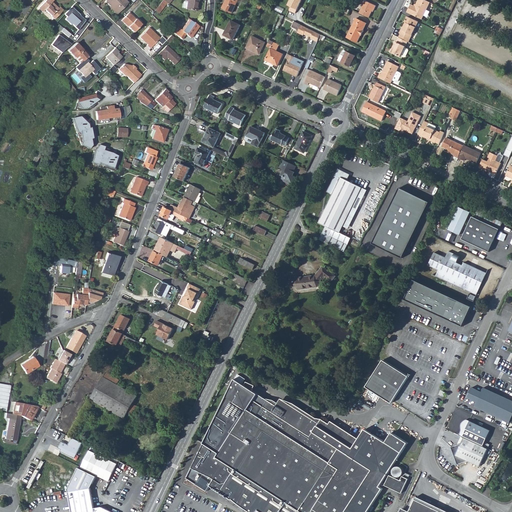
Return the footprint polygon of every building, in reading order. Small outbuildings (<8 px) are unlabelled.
[(46,0),(38,8),(42,12),(45,9),(55,19),(62,12),(58,8),(52,2),(53,0),(46,0)] [(106,0),(105,1),(110,6),(118,13),(128,3),(124,0),(106,0)] [(185,0),(185,1),(187,2),(186,9),(196,11),(198,0),(185,0)] [(225,0),(222,8),(232,13),(238,0),(225,0)] [(301,0),(290,0),(288,5),(291,7),(289,10),(296,13),(301,0)] [(364,5),(360,13),(369,18),(373,10),(374,10),(377,6),(364,0),(362,0),(360,4),(364,5)] [(416,7),(415,6),(412,5),(408,13),(423,20),(431,3),(424,0),(419,0),(417,5),(416,7)] [(72,6),(64,14),(67,17),(65,19),(71,26),(72,24),(78,29),(87,19),(72,6)] [(118,13),(110,6),(109,7),(117,15),(118,13)] [(344,6),(341,11),(348,14),(350,9),(344,6)] [(129,13),(121,21),(133,32),(141,24),(129,13)] [(356,18),(347,37),(357,42),(361,35),(361,36),(364,31),(363,30),(366,23),(356,18)] [(419,23),(408,18),(405,24),(406,24),(403,31),(402,31),(400,35),(401,35),(399,39),(408,43),(409,43),(419,23)] [(189,20),(181,31),(178,29),(175,33),(182,40),(186,35),(191,38),(198,27),(189,20)] [(231,20),(224,35),(233,39),(241,25),(231,20)] [(295,21),(292,27),(299,30),(301,24),(295,21)] [(311,37),(314,30),(301,24),(299,30),(297,32),(303,35),(304,34),(311,37)] [(149,28),(140,38),(148,45),(147,46),(150,48),(159,38),(149,28)] [(311,37),(310,38),(317,41),(321,34),(314,30),(311,37)] [(59,35),(51,45),(62,52),(71,44),(59,35)] [(171,36),(166,41),(168,44),(174,38),(171,36)] [(252,36),(246,48),(252,51),(253,51),(260,54),(265,42),(252,36)] [(408,43),(399,39),(397,44),(396,43),(394,48),(395,48),(394,50),(393,49),(391,53),(401,58),(402,57),(405,58),(406,58),(409,52),(408,51),(405,49),(408,43)] [(274,42),(271,48),(265,60),(278,66),(283,54),(277,51),(279,45),(274,42)] [(75,59),(76,58),(78,56),(83,61),(86,58),(89,55),(83,49),(82,50),(81,48),(76,43),(68,51),(75,59)] [(166,46),(158,54),(164,60),(166,57),(174,65),(180,59),(166,46)] [(113,52),(109,57),(118,66),(127,57),(121,51),(116,55),(113,52)] [(345,57),(342,63),(350,67),(355,56),(347,52),(345,57)] [(287,54),(285,58),(288,60),(283,70),(297,77),(304,62),(287,54)] [(80,63),(75,68),(83,77),(82,79),(86,83),(92,76),(90,74),(91,72),(94,75),(102,67),(94,59),(91,63),(86,58),(83,61),(80,63)] [(380,73),(378,77),(391,83),(393,80),(397,71),(399,67),(387,61),(381,74),(380,73)] [(124,63),(118,69),(125,76),(126,75),(133,82),(141,74),(135,69),(136,68),(133,65),(132,65),(124,63)] [(331,65),(328,72),(331,73),(333,70),(337,72),(339,69),(331,65)] [(309,82),(320,88),(325,77),(310,70),(304,83),(308,85),(309,82)] [(401,73),(397,71),(393,80),(397,82),(398,81),(401,74),(401,73)] [(329,79),(324,89),(337,96),(342,85),(329,79)] [(377,82),(369,97),(378,102),(386,87),(377,82)] [(165,89),(155,100),(162,106),(164,104),(170,110),(175,104),(170,99),(171,97),(167,93),(168,92),(165,89)] [(137,95),(136,97),(140,101),(139,102),(140,102),(145,106),(150,100),(151,100),(141,90),(136,94),(137,95)] [(95,94),(78,98),(74,109),(84,108),(100,96),(95,94)] [(210,94),(204,107),(217,114),(222,104),(213,99),(214,96),(210,94)] [(428,96),(425,103),(431,106),(435,99),(428,96)] [(154,104),(150,100),(145,106),(150,109),(154,104)] [(362,111),(379,119),(382,115),(384,116),(387,111),(367,102),(362,111)] [(96,113),(96,120),(106,119),(112,118),(119,117),(119,118),(125,117),(123,107),(114,109),(113,105),(106,106),(106,110),(101,110),(96,111),(96,113)] [(230,107),(225,118),(241,126),(246,115),(234,109),(234,108),(230,107)] [(461,111),(456,109),(452,117),(451,119),(456,121),(461,111)] [(421,116),(413,112),(408,121),(404,119),(404,120),(400,118),(395,128),(404,132),(405,130),(413,134),(421,116)] [(81,115),(71,117),(81,145),(87,148),(92,143),(90,127),(89,123),(81,115)] [(425,121),(418,134),(427,138),(428,138),(431,139),(430,140),(435,143),(436,142),(439,144),(445,133),(441,131),(440,132),(428,126),(429,123),(425,121)] [(151,129),(152,129),(155,130),(153,137),(152,138),(162,142),(167,130),(157,126),(156,126),(152,125),(151,129)] [(251,126),(245,138),(247,142),(258,147),(265,133),(251,126)] [(117,128),(117,136),(127,137),(127,128),(117,128)] [(203,141),(213,147),(214,147),(221,133),(209,128),(203,141)] [(276,129),(271,140),(282,145),(282,144),(286,146),(289,138),(286,136),(280,133),(281,131),(276,129)] [(303,131),(295,148),(304,153),(312,136),(303,131)] [(225,152),(223,155),(229,158),(239,138),(229,133),(227,137),(233,140),(228,151),(225,152)] [(511,135),(503,155),(509,157),(511,150),(511,135)] [(454,156),(459,158),(464,146),(447,138),(443,146),(449,150),(448,152),(455,155),(454,156)] [(94,150),(90,162),(115,168),(118,157),(110,152),(103,150),(104,146),(97,145),(94,150)] [(464,146),(459,158),(465,161),(466,158),(470,160),(471,159),(472,160),(472,161),(477,164),(481,155),(476,153),(477,151),(465,146),(464,146)] [(198,147),(192,161),(198,164),(203,167),(206,160),(212,163),(215,156),(210,154),(210,153),(198,147)] [(213,147),(212,150),(223,155),(225,152),(214,147),(213,147)] [(142,166),(149,169),(151,166),(152,167),(156,157),(155,157),(157,152),(146,148),(144,152),(147,154),(142,166)] [(482,159),(478,167),(487,171),(488,170),(490,171),(489,172),(495,174),(500,163),(503,156),(498,154),(497,155),(490,152),(487,157),(489,158),(487,161),(482,159)] [(284,169),(282,173),(284,174),(283,176),(281,180),(292,185),(296,177),(293,175),(291,175),(293,172),(296,166),(283,160),(280,167),(284,169)] [(180,164),(174,176),(183,181),(190,168),(180,164)] [(333,194),(319,223),(326,226),(333,229),(339,233),(346,220),(350,223),(353,218),(348,215),(356,200),(360,190),(362,187),(347,180),(349,175),(338,170),(327,192),(333,194)] [(136,177),(130,192),(141,196),(145,185),(146,185),(147,182),(136,177)] [(187,192),(185,197),(193,201),(195,202),(197,196),(199,193),(201,189),(191,185),(187,192)] [(429,203),(399,188),(372,244),(402,259),(429,203)] [(171,204),(169,209),(172,211),(184,217),(188,218),(189,219),(195,207),(191,204),(193,201),(185,197),(181,204),(180,204),(178,208),(171,204)] [(123,203),(118,216),(130,221),(135,207),(133,207),(134,203),(123,199),(122,203),(123,203)] [(172,211),(164,207),(160,215),(168,219),(171,213),(175,215),(179,217),(178,218),(181,220),(183,219),(186,221),(188,218),(184,217),(172,211)] [(471,212),(460,207),(449,230),(461,235),(471,212)] [(473,217),(463,239),(490,252),(504,223),(487,215),(484,222),(481,221),(484,214),(479,211),(476,218),(473,217)] [(263,212),(260,218),(268,222),(270,216),(263,212)] [(159,233),(157,236),(161,237),(164,239),(166,235),(165,234),(166,232),(163,231),(165,225),(175,230),(176,227),(167,222),(158,218),(152,230),(159,233)] [(118,227),(127,231),(130,225),(120,221),(118,227)] [(256,226),(253,230),(264,236),(267,231),(256,226)] [(321,235),(319,240),(326,243),(329,236),(333,229),(326,226),(321,235)] [(117,231),(113,230),(111,236),(115,237),(113,242),(123,245),(128,231),(127,231),(118,227),(117,231)] [(333,229),(329,236),(348,245),(351,238),(339,233),(333,229)] [(329,236),(326,243),(344,252),(348,245),(329,236)] [(161,237),(154,251),(167,257),(170,250),(173,243),(169,242),(164,239),(161,237)] [(173,243),(170,250),(175,253),(177,249),(178,246),(173,243)] [(178,246),(177,249),(190,256),(192,252),(178,246)] [(167,257),(154,251),(150,261),(159,265),(162,259),(175,266),(176,264),(177,265),(179,263),(167,257)] [(435,252),(429,265),(439,270),(437,276),(478,295),(488,273),(464,263),(463,265),(458,263),(452,260),(455,254),(449,251),(446,258),(435,252)] [(107,252),(101,276),(111,279),(116,261),(117,261),(119,255),(107,252)] [(461,257),(455,254),(452,260),(458,263),(461,257)] [(77,261),(54,256),(53,265),(58,266),(58,264),(60,264),(59,273),(68,274),(69,266),(76,267),(76,263),(77,261)] [(255,265),(243,259),(241,264),(252,269),(255,265)] [(322,266),(318,272),(323,275),(324,274),(329,278),(328,279),(331,282),(335,276),(322,266)] [(318,272),(315,275),(322,281),(325,277),(328,279),(329,278),(324,274),(323,275),(318,272)] [(247,280),(234,273),(233,277),(237,279),(236,281),(245,285),(247,280)] [(322,281),(315,275),(297,278),(292,285),(298,290),(299,288),(316,286),(317,287),(322,281)] [(415,280),(406,299),(462,325),(471,306),(415,280)] [(157,290),(156,293),(162,297),(162,296),(166,298),(169,291),(172,286),(168,285),(168,284),(161,281),(157,289),(157,290)] [(184,296),(183,297),(195,303),(195,302),(194,302),(201,289),(190,283),(187,288),(188,289),(186,294),(187,294),(185,297),(185,296),(184,296)] [(73,294),(72,307),(77,308),(77,306),(77,304),(82,304),(85,288),(82,288),(82,295),(73,294)] [(103,292),(88,288),(86,301),(90,302),(99,297),(99,295),(102,296),(103,292)] [(54,293),(52,304),(67,305),(69,294),(54,293)] [(191,310),(195,303),(183,297),(180,304),(191,310)] [(161,310),(158,316),(178,326),(182,327),(185,321),(161,310)] [(121,315),(113,329),(123,334),(130,319),(121,315)] [(174,329),(157,321),(155,326),(161,329),(160,331),(159,330),(157,335),(168,340),(174,329)] [(113,329),(108,341),(117,345),(117,344),(121,346),(125,338),(127,339),(127,340),(143,348),(145,345),(123,334),(113,329)] [(76,331),(67,348),(76,353),(85,336),(76,331)] [(70,354),(62,350),(57,360),(65,364),(66,365),(68,361),(66,360),(70,354)] [(33,357),(21,365),(26,373),(38,365),(33,357)] [(57,360),(55,359),(50,368),(51,369),(46,377),(56,383),(61,374),(60,373),(65,364),(57,360)] [(409,375),(383,359),(366,385),(392,402),(409,375)] [(129,411),(133,414),(138,408),(139,407),(133,404),(137,396),(117,384),(120,380),(106,372),(92,398),(125,418),(129,411)] [(235,379),(187,478),(207,491),(211,486),(232,498),(235,501),(241,506),(248,511),(249,511),(256,511),(257,510),(260,511),(366,511),(382,488),(379,486),(396,460),(404,447),(407,442),(391,432),(384,442),(364,429),(356,442),(352,448),(324,430),(329,423),(321,418),(319,422),(287,402),(282,409),(264,398),(252,390),(254,385),(246,381),(244,385),(235,379)] [(391,432),(407,442),(418,418),(392,402),(366,385),(343,420),(334,415),(330,421),(358,439),(364,429),(384,442),(391,432)] [(482,391),(472,386),(467,396),(477,401),(475,405),(510,421),(511,417),(511,398),(484,386),(482,391)] [(269,397),(264,398),(282,409),(287,402),(283,399),(280,404),(269,397)] [(33,411),(35,406),(16,402),(14,414),(20,415),(20,416),(28,420),(32,413),(33,414),(35,412),(33,411)] [(9,418),(5,439),(16,441),(20,416),(20,415),(14,414),(12,414),(6,413),(5,417),(9,418)] [(484,445),(491,429),(468,418),(467,419),(465,419),(465,418),(464,418),(463,418),(462,419),(461,420),(460,421),(460,424),(460,425),(461,426),(461,427),(462,429),(461,431),(461,432),(459,434),(465,436),(484,445)] [(324,430),(352,448),(356,442),(358,439),(330,421),(329,423),(324,430)] [(481,464),(489,447),(482,444),(465,436),(462,441),(452,445),(458,463),(469,459),(481,464)] [(82,443),(72,438),(68,445),(61,442),(58,448),(61,450),(60,452),(74,459),(82,443)] [(89,451),(81,468),(97,476),(109,481),(117,465),(89,451)] [(389,474),(384,484),(401,492),(408,478),(402,476),(400,480),(397,478),(399,476),(401,475),(402,474),(402,473),(403,471),(403,470),(403,469),(402,468),(402,467),(401,466),(400,466),(398,465),(395,466),(394,466),(393,467),(392,468),(392,469),(392,470),(392,472),(392,473),(393,475),(394,476),(395,476),(395,477),(389,474)] [(111,511),(101,507),(94,509),(90,489),(96,477),(79,468),(68,490),(68,492),(71,511),(111,511)] [(441,511),(415,499),(408,511),(441,511)]
